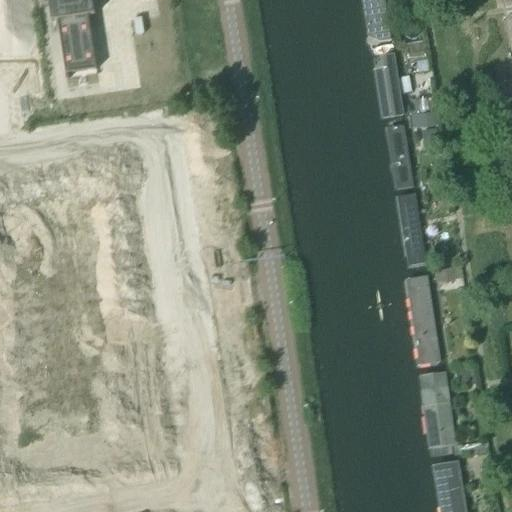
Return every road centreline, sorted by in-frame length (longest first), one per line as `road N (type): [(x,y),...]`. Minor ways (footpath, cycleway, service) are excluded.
road 1 (residential): [(11,161),(166,138),(219,511)]
road 2 (unclassified): [(306,511),(227,0)]
